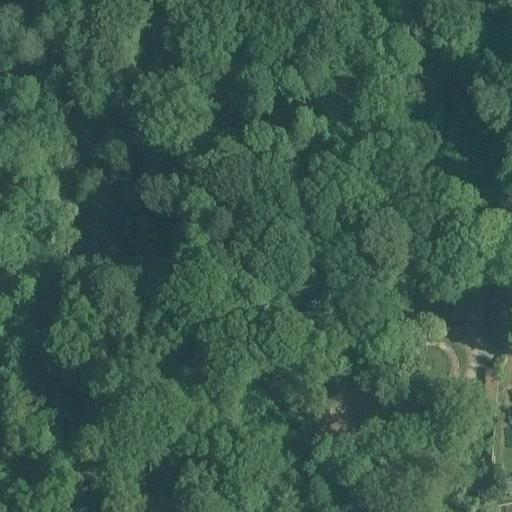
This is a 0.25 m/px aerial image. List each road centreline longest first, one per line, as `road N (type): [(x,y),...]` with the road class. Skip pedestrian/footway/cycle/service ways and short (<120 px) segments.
road 1 (track): [(306,511),(301,453),(239,335),(235,235),(247,179),(277,116),(338,42),(388,18),(486,2)]
road 2 (track): [(0,272),(31,320),(36,346),(16,438),(22,504),(139,502),(176,511)]
road 3 (track): [(254,364),(294,326),(328,312),(511,345)]
road 4 (track): [(390,511),(430,425),(461,399),(478,370),(482,344)]
